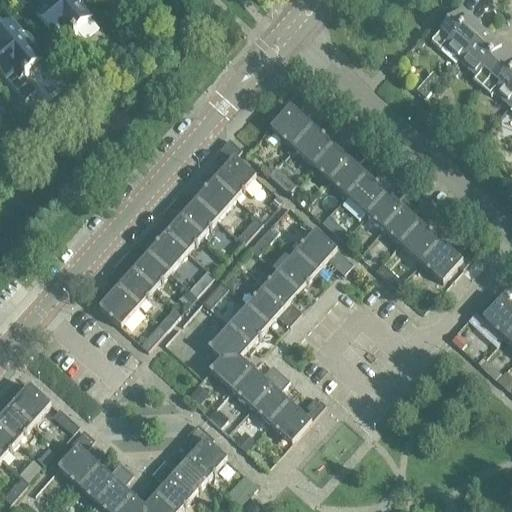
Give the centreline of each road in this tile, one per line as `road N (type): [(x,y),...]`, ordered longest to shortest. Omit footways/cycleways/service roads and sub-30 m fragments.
road 1 (tertiary): [(0,357),(239,83)]
road 2 (residential): [(511,235),(296,38)]
